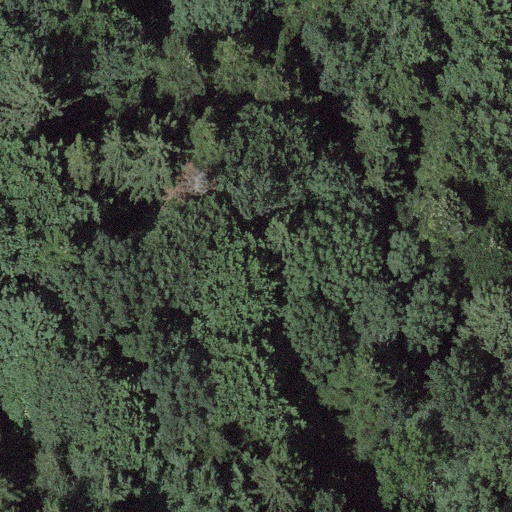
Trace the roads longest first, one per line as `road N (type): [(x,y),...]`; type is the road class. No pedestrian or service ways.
road 1 (track): [(0,157),(38,178),(441,97),(511,52)]
road 2 (track): [(131,159),(406,378),(511,447)]
